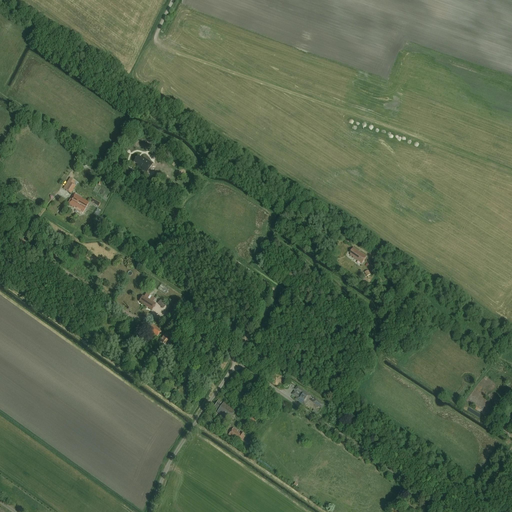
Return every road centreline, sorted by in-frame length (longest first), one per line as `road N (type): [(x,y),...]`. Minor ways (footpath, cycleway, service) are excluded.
road 1 (track): [(156,39),(511,167)]
road 2 (unclassified): [(236,362),(174,321),(122,311),(0,226)]
road 3 (unclassified): [(445,511),(236,362)]
road 4 (unclassified): [(151,511),(177,448),(236,362)]
